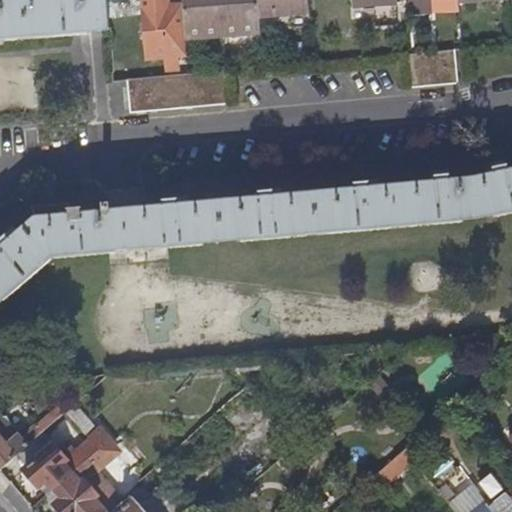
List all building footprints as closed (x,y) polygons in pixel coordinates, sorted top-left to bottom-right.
[(106,0),(105,0),(14,0),(0,1),(0,39),(108,32),(106,2),(106,0)] [(165,0),(105,0),(106,0),(106,2),(134,0),(137,0),(138,10),(147,14),(150,57),(162,56),(163,70),(176,69),(175,55),(185,55),(184,46),(182,23),(181,7),(166,8),(165,0)] [(251,0),(180,0),(181,7),(182,23),(184,46),(254,40),(251,0)] [(307,21),(305,0),(256,0),(258,24),(307,21)] [(394,7),(393,0),(351,0),(352,11),(394,7)] [(406,0),(407,9),(419,8),(418,0),(406,0)] [(456,87),(455,53),(409,58),(412,91),(456,87)] [(223,74),(125,82),(128,115),(225,106),(223,74)] [(511,209),(511,168),(503,171),(503,167),(490,169),(491,173),(466,180),(444,182),(442,176),(432,178),(432,183),(366,189),(365,183),(354,184),(355,190),(272,197),(272,191),(260,192),(261,198),(174,205),(174,199),(161,201),(161,207),(109,212),(108,205),(101,206),(102,213),(81,214),(80,208),(66,209),(67,216),(60,216),(58,206),(40,208),(40,218),(33,219),(8,239),(5,237),(0,240),(0,299),(48,257),(468,219),(511,209)] [(465,416),(456,405),(429,429),(433,435),(437,432),(442,436),(465,416)] [(0,468),(13,457),(64,415),(58,410),(38,427),(36,425),(24,434),(22,443),(16,435),(7,442),(5,438),(1,441),(0,439),(0,468)] [(87,442),(64,415),(13,457),(37,486),(43,482),(51,492),(97,453),(87,442)] [(100,431),(87,442),(97,453),(51,492),(59,501),(54,505),(59,511),(105,511),(114,504),(104,493),(102,484),(93,473),(115,455),(115,448),(100,431)] [(511,432),(503,440),(511,451),(511,432)] [(378,492),(413,462),(404,450),(369,480),(378,492)] [(511,511),(511,507),(490,475),(475,485),(474,484),(447,501),(454,511),(511,511)] [(137,511),(130,503),(119,511),(137,511)]
